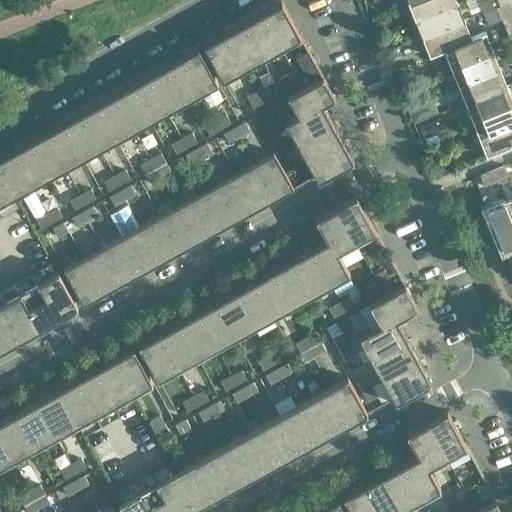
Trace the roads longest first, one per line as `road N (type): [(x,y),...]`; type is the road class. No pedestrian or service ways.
road 1 (residential): [(0,382),(405,154)]
road 2 (residential): [(495,370),(241,511)]
road 3 (residential): [(0,119),(213,0)]
road 4 (residential): [(405,154),(495,370)]
road 5 (residential): [(347,0),(405,154)]
